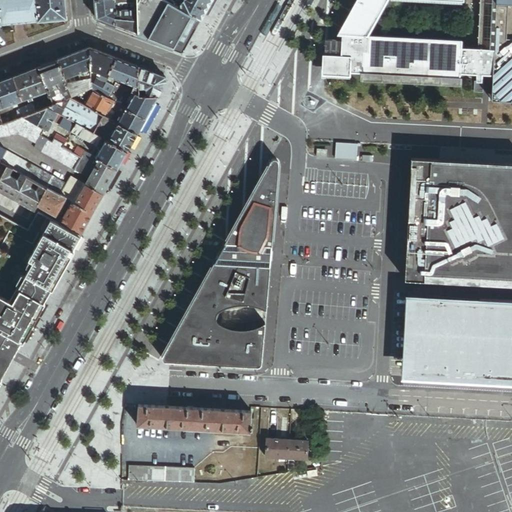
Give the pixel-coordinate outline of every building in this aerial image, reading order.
[(0,0),(0,24),(14,23),(25,22),(67,18),(65,0),(0,0)] [(114,0),(94,0),(95,17),(115,25),(115,9),(115,2),(114,0)] [(181,51),(200,18),(180,6),(180,2),(179,0),(135,0),(136,1),(136,8),(137,33),(181,51)] [(200,18),(210,0),(182,0),(180,2),(180,6),(200,18)] [(511,0),(478,0),(476,46),(461,46),(461,38),(367,33),(341,32),(341,33),(340,54),(335,54),(325,53),(325,70),(459,76),(459,72),(476,73),(475,80),(480,80),(481,73),(491,74),(490,98),(511,99),(511,0)] [(351,0),(334,34),(341,33),(341,32),(367,33),(385,0),(351,0)] [(115,25),(137,33),(136,8),(127,8),(123,8),(115,9),(115,25)] [(335,49),(335,38),(326,38),(325,39),(323,41),(322,44),(324,46),(326,48),(329,48),(335,49)] [(90,68),(91,68),(90,48),(58,60),(65,78),(73,75),(74,75),(77,74),(85,70),(90,68)] [(91,68),(91,69),(102,74),(109,77),(109,75),(116,58),(90,48),(91,68)] [(139,67),(116,58),(109,75),(136,85),(134,91),(136,92),(141,94),(141,90),(141,86),(139,67)] [(68,85),(65,78),(58,60),(51,63),(63,92),(69,89),(68,85)] [(39,67),(49,91),(51,96),(63,92),(51,63),(39,67)] [(32,97),(49,91),(39,67),(14,77),(23,101),(29,99),(32,97)] [(165,76),(139,67),(141,86),(143,87),(146,87),(147,89),(149,89),(148,92),(148,95),(158,96),(167,80),(165,76)] [(73,75),(65,78),(68,85),(76,82),(73,75)] [(91,88),(92,87),(91,76),(88,78),(77,82),(81,93),(91,88)] [(17,103),(23,101),(14,77),(0,81),(0,109),(13,105),(17,103)] [(176,85),(167,80),(158,96),(167,101),(176,85)] [(72,96),(81,93),(77,82),(76,82),(68,85),(69,89),(72,96)] [(115,86),(108,97),(114,100),(118,102),(126,87),(116,83),(115,86)] [(108,97),(92,88),(91,88),(83,103),(104,115),(105,116),(108,111),(111,106),(114,100),(108,97)] [(71,97),(72,96),(69,89),(63,92),(51,96),(52,99),(54,104),(71,97)] [(145,95),(141,94),(136,92),(127,107),(146,118),(158,96),(148,95),(145,95)] [(71,97),(54,104),(48,106),(59,112),(77,123),(94,132),(99,124),(104,115),(83,103),(71,97)] [(138,133),(146,118),(127,107),(118,102),(114,100),(111,106),(113,109),(115,110),(120,113),(119,114),(120,115),(118,118),(120,119),(118,122),(119,123),(138,133)] [(28,114),(37,111),(36,106),(35,106),(32,105),(26,107),(28,114)] [(59,112),(48,106),(44,108),(37,111),(28,114),(23,117),(45,128),(49,130),(54,121),(59,112)] [(23,117),(28,114),(26,107),(19,110),(17,113),(20,118),(23,117)] [(73,130),(77,123),(59,112),(54,121),(72,131),(73,130)] [(111,118),(105,116),(104,115),(99,124),(104,126),(114,132),(119,123),(118,122),(111,118)] [(0,134),(14,132),(23,117),(20,118),(13,121),(10,122),(2,124),(0,124),(0,134)] [(45,128),(23,117),(14,132),(36,144),(41,135),(45,128)] [(90,141),(95,132),(94,132),(77,123),(73,130),(72,131),(78,134),(85,138),(89,140),(90,141)] [(128,151),(138,133),(119,123),(114,132),(110,141),(128,151)] [(94,132),(95,132),(99,135),(101,132),(104,126),(99,124),(94,132)] [(121,162),(128,151),(110,141),(105,138),(99,135),(95,132),(90,141),(97,144),(102,147),(101,150),(121,162)] [(146,138),(138,133),(128,151),(136,156),(146,138)] [(34,147),(75,169),(81,157),(74,153),(71,151),(64,147),(65,144),(60,141),(57,140),(54,138),(52,141),(49,139),(41,135),(36,144),(34,147)] [(74,153),(81,157),(85,150),(78,146),(76,151),(74,153)] [(0,162),(7,166),(13,169),(21,173),(27,177),(34,180),(37,182),(43,170),(0,147),(0,162)] [(81,157),(75,169),(89,177),(99,158),(97,157),(85,150),(81,157)] [(101,150),(97,157),(99,158),(118,168),(121,162),(101,150)] [(118,168),(99,158),(89,177),(108,187),(118,169),(118,168)] [(164,360),(166,361),(257,366),(259,366),(260,366),(261,365),(262,363),(265,323),(260,325),(251,328),(241,329),(236,329),(231,328),(226,326),(221,324),(218,321),(216,319),(216,316),(217,314),(218,312),(220,311),(224,309),(228,307),(233,306),(239,305),(246,304),(252,305),(257,306),(266,310),(279,162),(277,160),(275,159),(274,159),(271,161),(216,260),(163,354),(162,356),(162,358),(163,359),(164,360)] [(13,169),(7,166),(0,178),(0,190),(15,198),(27,177),(21,173),(19,177),(16,178),(12,176),(11,173),(13,169)] [(126,173),(118,169),(108,187),(116,192),(126,173)] [(511,185),(452,182),(439,181),(440,170),(412,169),(406,279),(420,280),(511,284),(511,185)] [(41,184),(44,185),(47,180),(50,174),(43,170),(37,182),(41,184)] [(511,185),(511,174),(440,170),(439,181),(452,182),(511,185)] [(48,188),(60,194),(66,185),(67,182),(50,174),(47,180),(44,185),(48,188)] [(15,198),(36,210),(38,206),(48,188),(44,185),(41,184),(39,188),(37,189),(33,187),(32,184),(34,180),(27,177),(15,198)] [(72,189),(76,180),(70,177),(67,182),(66,185),(72,189)] [(106,190),(108,187),(89,177),(87,180),(86,184),(104,193),(106,190)] [(94,212),(104,193),(86,184),(77,179),(76,180),(72,189),(80,194),(76,200),(75,202),(94,212)] [(60,194),(66,197),(67,198),(68,195),(72,189),(66,185),(60,194)] [(57,215),(66,197),(60,194),(48,188),(38,206),(57,215)] [(81,235),(94,212),(75,202),(72,200),(60,223),(81,235)] [(56,221),(39,211),(28,229),(0,213),(0,295),(13,303),(20,292),(16,290),(17,289),(18,290),(34,263),(30,260),(44,235),(47,236),(56,221)] [(60,223),(56,221),(47,236),(44,235),(30,260),(34,263),(18,290),(17,289),(16,290),(20,292),(13,303),(0,295),(0,330),(8,335),(10,335),(19,341),(21,342),(81,235),(60,223)] [(511,383),(511,305),(409,302),(405,378),(511,383)] [(10,361),(20,344),(18,342),(19,341),(10,335),(9,337),(7,336),(8,335),(0,330),(0,371),(1,374),(2,375),(10,361)] [(250,411),(139,405),(138,425),(249,432),(250,411)] [(285,457),(286,439),(267,438),(266,456),(285,457)] [(309,440),(290,439),(289,457),(295,458),(308,458),(309,440)] [(128,478),(193,481),(194,468),(129,464),(128,478)]
